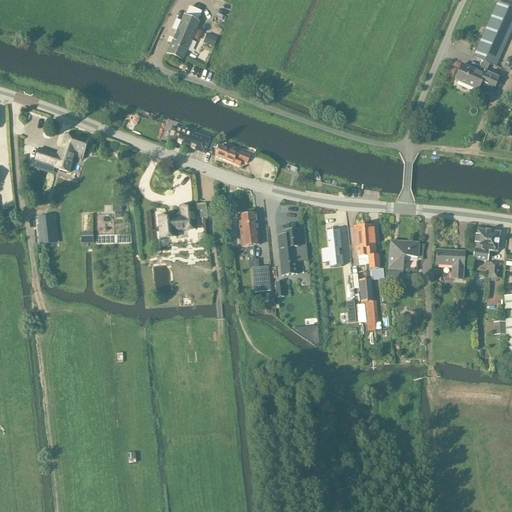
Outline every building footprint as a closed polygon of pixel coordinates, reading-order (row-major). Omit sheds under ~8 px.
[(511,29),(511,8),(497,2),(473,57),(483,61),(489,64),(495,67),(511,29)] [(195,9),(190,19),(191,20),(197,22),(202,12),(195,9)] [(183,16),(166,54),(182,61),(199,23),(197,22),(191,20),(190,19),(184,17),(183,16)] [(221,31),(224,24),(217,21),(214,28),(221,31)] [(212,36),(209,44),(213,46),(217,38),(212,36)] [(462,64),(455,81),(478,91),(478,90),(490,96),(493,91),(495,86),(499,87),(503,80),(499,78),(485,72),(489,64),(483,61),(478,71),(462,64)] [(209,141),(210,140),(195,135),(195,136),(188,133),(188,132),(187,130),(182,128),(180,129),(180,130),(172,128),(167,142),(190,150),(191,148),(204,153),(204,154),(206,149),(211,151),(213,143),(209,141)] [(39,148),(34,162),(55,168),(55,169),(69,173),(74,156),(82,159),(87,142),(65,135),(59,155),(44,150),(39,148)] [(246,164),(250,157),(239,152),(239,151),(226,146),(224,148),(221,147),(216,157),(239,167),(241,162),(246,164)] [(65,218),(65,193),(50,193),(50,218),(65,218)] [(183,231),(195,230),(193,205),(181,207),(182,217),(169,219),(169,216),(159,217),(161,239),(176,237),(175,231),(183,230),(183,231)] [(242,248),(259,246),(255,215),(238,217),(242,248)] [(363,227),(366,257),(368,257),(369,271),(379,270),(378,256),(374,256),(373,248),(375,248),(373,226),(363,227)] [(363,227),(354,227),(356,249),(356,252),(357,252),(358,257),(358,266),(366,265),(366,271),(369,271),(368,265),(368,257),(366,257),(363,227)] [(496,253),(499,233),(476,230),(473,250),(475,250),(473,260),(487,262),(488,252),(496,253)] [(283,236),(277,236),(281,276),(297,275),(296,263),(307,262),(305,247),(301,247),(299,231),(283,232),(283,236)] [(321,250),(322,264),(323,263),(323,260),(329,259),(330,268),(343,267),(342,256),(339,257),(338,250),(341,250),(339,231),(332,232),(332,234),(326,235),(328,249),(321,250)] [(417,259),(418,244),(390,242),(387,281),(394,281),(402,282),(403,258),(417,259)] [(462,280),(464,253),(436,251),(435,265),(452,266),(451,279),(462,280)] [(497,279),(498,264),(489,262),(487,278),(497,279)] [(260,268),(252,269),(254,293),(263,293),(260,268)] [(360,303),(364,303),(371,302),(372,302),(369,271),(366,271),(365,272),(366,280),(358,281),(360,303)] [(277,298),(284,297),(283,282),(275,283),(277,298)] [(378,323),(375,301),(372,302),(371,302),(364,303),(366,324),(378,323)] [(354,305),(347,305),(348,323),(355,323),(354,305)] [(317,328),(291,330),(315,347),(318,344),(317,328)]
